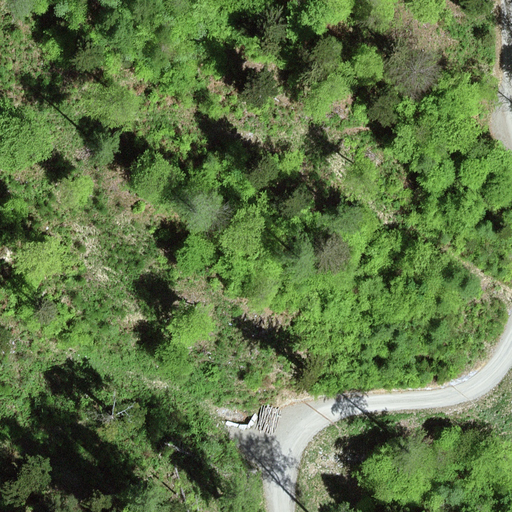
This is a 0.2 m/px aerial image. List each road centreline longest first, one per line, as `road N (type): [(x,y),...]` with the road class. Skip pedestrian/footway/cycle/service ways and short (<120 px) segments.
road 1 (track): [(511,338),(496,373),(458,399),(336,408),(282,430),(264,469),(274,511)]
road 2 (track): [(507,0),(511,131)]
